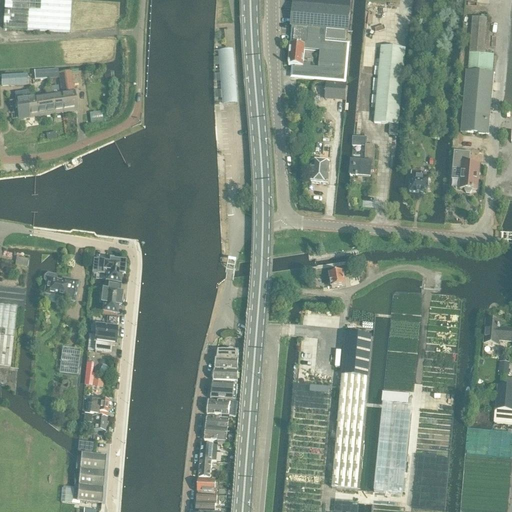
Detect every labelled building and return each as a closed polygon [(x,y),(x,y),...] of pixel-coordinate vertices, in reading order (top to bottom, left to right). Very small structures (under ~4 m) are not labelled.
[(33,32),(69,33),(71,1),(50,0),(4,0),(3,30),(33,32)] [(242,0),(242,1),(242,15),(245,64),(262,63),(259,12),(259,3),(259,0),(242,0)] [(346,32),(348,32),(351,0),(293,0),(291,27),(293,28),(291,46),(290,46),(289,66),(294,67),(293,78),(344,83),(348,45),(325,43),(325,40),(345,42),(346,32)] [(460,132),(489,134),(494,75),(492,74),(494,55),(484,54),(487,20),(473,19),(468,72),(466,72),(460,132)] [(389,134),(397,135),(405,50),(381,48),(374,123),(390,125),(389,134)] [(255,201),(255,214),(272,213),(271,184),(270,163),(269,157),(269,147),(267,130),(267,120),(265,104),(264,89),(263,75),(262,63),(245,64),(245,68),(246,76),(248,103),(249,112),(251,136),(251,144),(252,158),(253,166),(254,181),(254,185),(255,201)] [(418,75),(418,81),(426,82),(427,69),(419,69),(418,75)] [(61,94),(60,94),(62,114),(76,112),(72,81),(71,73),(59,75),(61,94)] [(27,76),(8,77),(8,78),(9,86),(27,85),(27,76)] [(325,101),(345,103),(347,86),(327,84),(325,101)] [(49,89),(50,95),(53,115),(62,114),(60,94),(58,87),(49,89)] [(20,93),(15,94),(16,101),(15,101),(18,120),(24,119),(29,119),(38,117),(35,98),(34,91),(25,93),(20,93)] [(35,98),(38,117),(53,115),(50,95),(35,98)] [(365,164),(351,162),(350,176),(356,177),(356,178),(358,178),(358,177),(370,178),(371,170),(373,170),(374,146),(367,146),(367,139),(352,138),(352,148),(366,148),(365,164)] [(477,191),(479,167),(469,166),(470,154),(454,152),(453,170),(462,171),(460,189),(465,190),(465,192),(466,194),(470,194),(472,193),(472,191),(477,191)] [(329,163),(313,162),(311,184),(328,185),(329,163)] [(421,177),(422,172),(411,171),(409,192),(427,193),(428,177),(421,177)] [(16,258),(15,267),(27,268),(28,260),(16,258)] [(99,262),(97,275),(107,276),(106,282),(120,283),(121,275),(123,276),(125,263),(110,262),(110,264),(99,262)] [(343,272),(341,273),(341,271),(334,272),(334,274),(329,275),(331,289),(345,287),(343,272)] [(50,297),(54,297),(64,299),(64,301),(74,303),(78,283),(67,282),(67,283),(55,281),(55,280),(54,277),(47,276),(45,278),(44,282),(46,284),(44,296),(46,296),(50,297)] [(120,284),(120,283),(106,282),(103,313),(116,315),(117,306),(120,307),(121,295),(117,294),(118,284),(120,284)] [(13,338),(16,308),(0,306),(0,366),(10,368),(13,338)] [(511,330),(500,329),(501,322),(497,322),(496,320),(494,319),(492,319),(490,320),(489,321),(486,321),(484,344),(498,345),(499,341),(511,342),(511,330)] [(96,327),(95,336),(117,338),(117,330),(96,327)] [(110,354),(111,346),(116,346),(117,338),(95,336),(94,344),(95,344),(95,353),(110,354)] [(62,349),(58,375),(76,377),(80,351),(62,349)] [(216,351),(215,359),(237,362),(238,352),(216,351)] [(251,511),(253,495),(264,353),(247,352),(244,389),(234,511),(251,511)] [(213,369),(236,371),(237,362),(215,359),(213,369)] [(500,363),(499,376),(508,377),(509,364),(500,363)] [(211,381),(235,383),(236,373),(213,371),(211,381)] [(342,377),(332,489),(358,492),(368,379),(342,377)] [(208,399),(234,401),(235,385),(211,383),(208,399)] [(309,392),(328,394),(329,388),(310,386),(309,392)] [(511,388),(497,387),(495,412),(511,412),(511,388)] [(382,393),(381,403),(407,405),(408,395),(382,393)] [(99,413),(107,414),(109,402),(89,400),(89,403),(91,403),(90,414),(99,415),(99,413)] [(206,416),(220,417),(228,418),(227,418),(229,404),(207,402),(206,416)] [(383,403),(374,493),(402,495),(411,407),(408,407),(408,405),(383,403)] [(80,424),(81,424),(90,425),(90,430),(105,432),(107,419),(82,415),(80,424)] [(206,427),(206,430),(227,432),(228,418),(220,417),(220,420),(207,418),(207,420),(205,420),(204,426),(206,427)] [(203,439),(205,440),(205,441),(218,442),(218,445),(225,446),(227,432),(206,430),(206,433),(204,433),(203,439)] [(201,446),(200,463),(211,464),(213,447),(201,446)] [(76,502),(94,504),(101,504),(106,456),(81,454),(76,502)] [(210,480),(211,464),(200,463),(199,479),(210,480)] [(215,483),(198,481),(197,494),(214,495),(215,483)] [(196,505),(215,506),(216,507),(217,498),(197,496),(196,505)]
